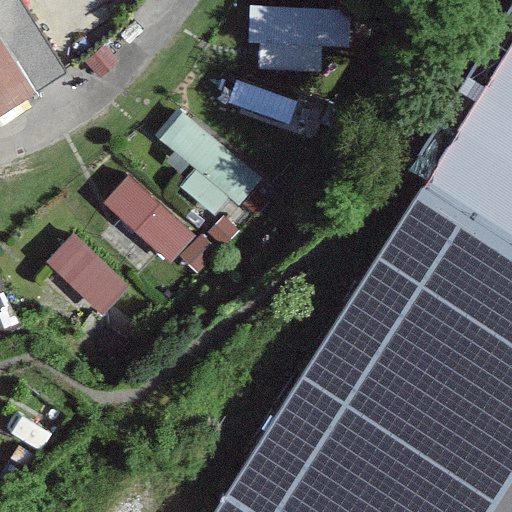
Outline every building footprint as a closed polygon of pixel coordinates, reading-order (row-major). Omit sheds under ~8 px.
[(264,56),(341,58),(343,4),(266,1),(264,56)] [(0,10),(0,90),(6,104),(38,77),(0,10)] [(483,511),(511,467),(511,33),(207,511),(483,511)] [(188,172),(225,207),(261,170),(190,101),(163,128),(198,162),(188,172)] [(127,165),(103,199),(181,256),(205,223),(127,165)] [(49,255),(106,308),(136,276),(78,223),(49,255)]
